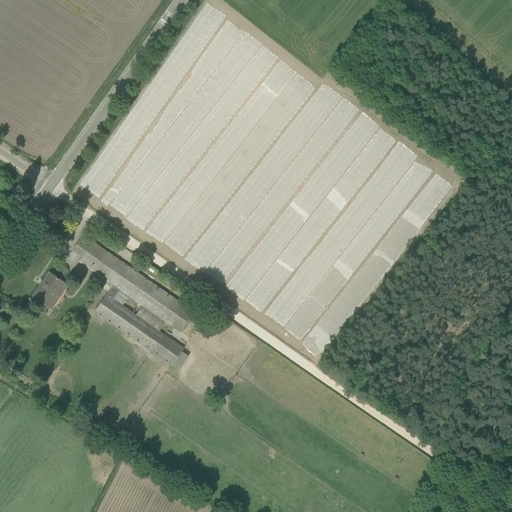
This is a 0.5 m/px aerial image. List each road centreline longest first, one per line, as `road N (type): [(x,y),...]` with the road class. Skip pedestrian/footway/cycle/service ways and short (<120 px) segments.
road 1 (track): [(46,192),(511,502)]
road 2 (tertiary): [(46,192),(181,0)]
